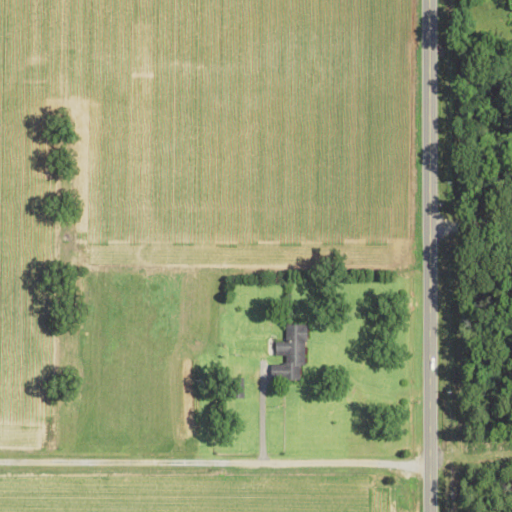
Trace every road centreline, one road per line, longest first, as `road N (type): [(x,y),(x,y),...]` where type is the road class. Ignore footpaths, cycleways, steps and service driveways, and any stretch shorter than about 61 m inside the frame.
road 1 (secondary): [(432,0),(430,511)]
road 2 (residential): [(430,472),(0,463)]
